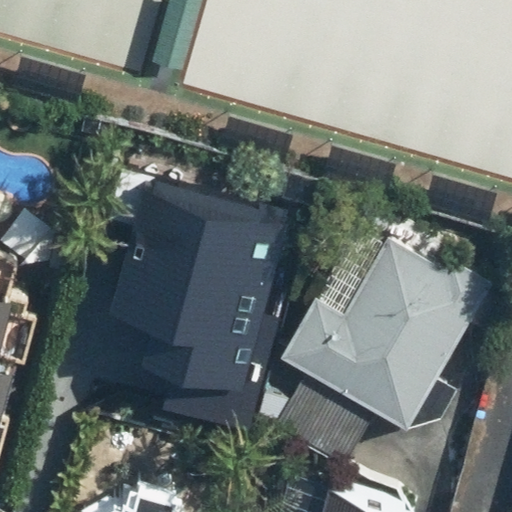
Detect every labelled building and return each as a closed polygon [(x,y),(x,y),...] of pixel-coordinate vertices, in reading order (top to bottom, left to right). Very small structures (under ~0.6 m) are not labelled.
[(511,0),(0,0),(0,41),(136,80),(143,55),(179,65),(172,90),(511,186),(511,0)] [(273,260),(245,253),(256,210),(182,192),(171,235),(129,225),(108,313),(176,330),(166,371),(214,383),(217,369),(252,348),(273,260)] [(353,249),(340,242),(274,355),(301,371),(287,394),(270,384),(251,414),(341,467),(373,413),(404,431),(410,420),(425,429),(452,383),(437,374),(485,291),(410,247),(402,261),(360,237),(353,249)] [(0,357),(18,292),(0,287),(0,357)] [(409,511),(412,502),(320,477),(310,511),(409,511)] [(167,511),(171,497),(129,487),(61,511),(167,511)]
